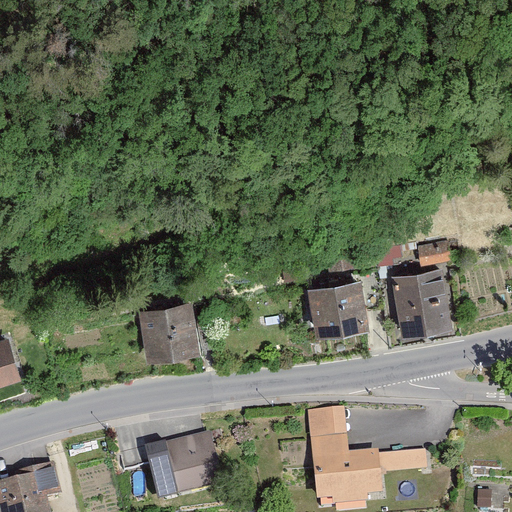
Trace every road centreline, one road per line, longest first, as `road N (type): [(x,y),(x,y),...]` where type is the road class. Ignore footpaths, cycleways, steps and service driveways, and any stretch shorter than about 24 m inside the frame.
road 1 (secondary): [(388,370),(175,392),(0,433)]
road 2 (residential): [(388,370),(420,387),(511,394)]
road 3 (secondary): [(511,342),(388,370)]
